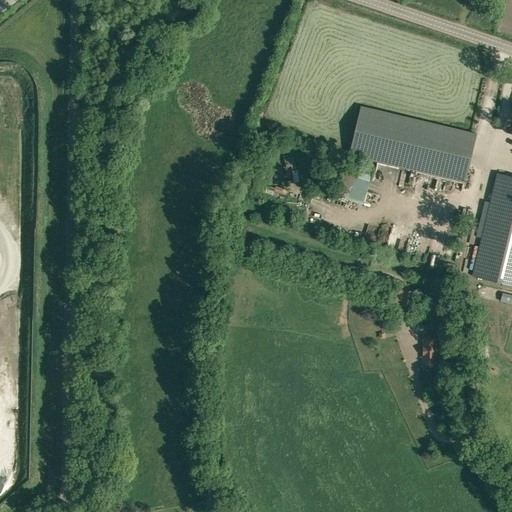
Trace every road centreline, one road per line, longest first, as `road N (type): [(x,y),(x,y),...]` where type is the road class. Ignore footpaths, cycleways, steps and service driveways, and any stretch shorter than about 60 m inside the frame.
road 1 (unclassified): [(62,511),(74,0)]
road 2 (tertiary): [(511,48),(369,0)]
